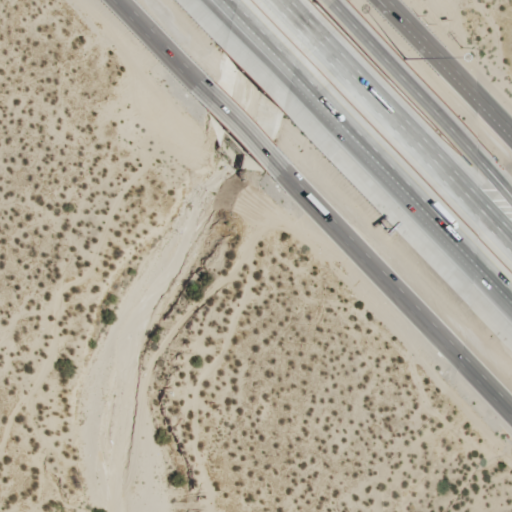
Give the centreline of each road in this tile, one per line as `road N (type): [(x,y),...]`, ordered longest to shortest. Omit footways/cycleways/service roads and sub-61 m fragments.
road 1 (secondary): [(267,159),(511,410)]
road 2 (motorway): [(511,239),(304,24)]
road 3 (motorway): [(511,201),(327,0)]
road 4 (motorway): [(292,78),(476,270)]
road 5 (motorway): [(285,92),(476,270)]
road 6 (secondary): [(511,135),(385,0)]
road 7 (secondary): [(119,0),(212,97)]
